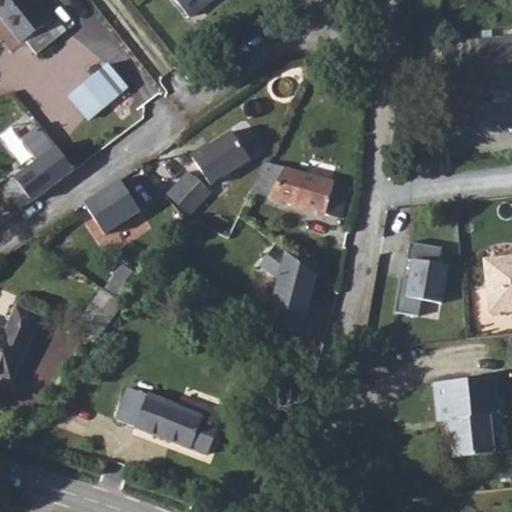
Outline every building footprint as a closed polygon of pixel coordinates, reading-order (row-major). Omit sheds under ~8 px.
[(11,0),(0,0),(0,44),(10,57),(14,54),(26,68),(46,52),(35,37),(39,34),(11,0)] [(167,0),(182,20),(208,0),(167,0)] [(495,57),(461,63),(463,77),(489,73),(491,89),(511,85),(511,39),(494,41),(495,57)] [(112,66),(70,100),(85,118),(127,85),(112,66)] [(75,171),(41,126),(23,137),(36,159),(15,177),(32,203),(75,171)] [(193,156),(213,185),(253,158),(233,129),(193,156)] [(265,162),(251,191),(340,218),(349,185),(265,162)] [(122,179),(85,203),(103,236),(141,213),(122,179)] [(397,311),(420,315),(422,301),(444,304),(451,265),(442,263),(445,247),(412,241),(407,277),(402,276),(397,311)] [(302,332),(316,277),(276,245),(260,265),(278,279),(267,323),(302,332)] [(511,255),(483,258),(488,313),(511,310),(511,255)] [(77,323),(96,337),(122,304),(104,289),(77,323)] [(0,326),(0,373),(12,379),(40,313),(18,303),(7,329),(0,326)] [(495,377),(433,383),(437,421),(451,420),(452,428),(449,428),(452,458),(494,453),(491,415),(499,414),(495,377)] [(129,387),(117,417),(208,453),(224,413),(182,396),(179,403),(151,392),(150,395),(129,387)]
